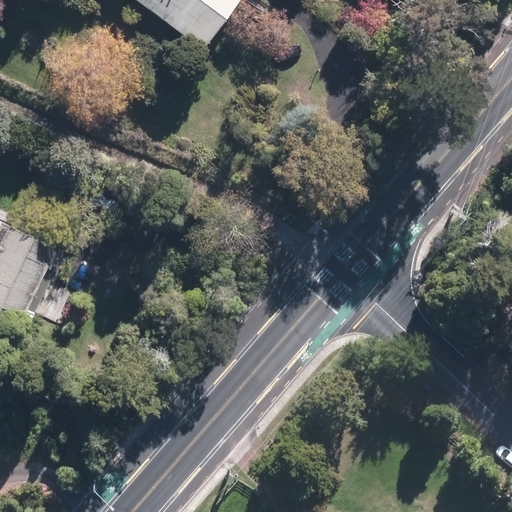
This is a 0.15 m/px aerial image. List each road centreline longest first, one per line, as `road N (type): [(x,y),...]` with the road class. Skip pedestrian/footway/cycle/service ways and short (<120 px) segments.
road 1 (secondary): [(345,273),(135,511)]
road 2 (secondary): [(511,79),(345,273)]
road 3 (residential): [(511,423),(345,273)]
